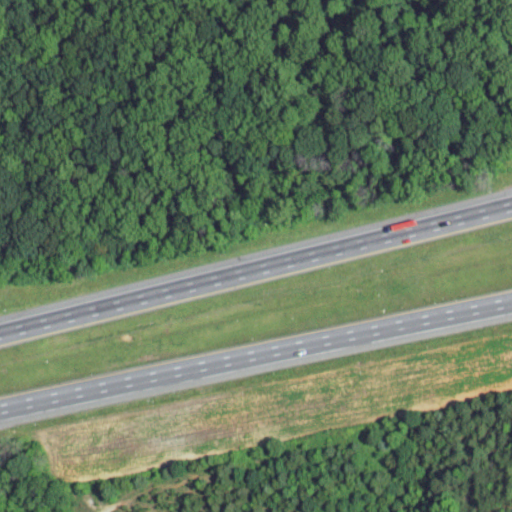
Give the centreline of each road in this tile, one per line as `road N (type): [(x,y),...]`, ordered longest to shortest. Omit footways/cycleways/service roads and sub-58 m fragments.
road 1 (motorway): [(511,210),(0,339)]
road 2 (motorway): [(0,417),(511,308)]
